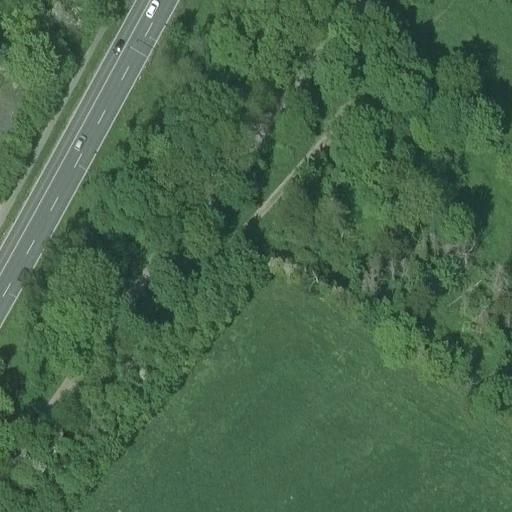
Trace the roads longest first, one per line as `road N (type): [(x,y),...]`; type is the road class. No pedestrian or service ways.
road 1 (track): [(30,503),(240,234),(389,63)]
road 2 (primary): [(150,0),(0,273)]
